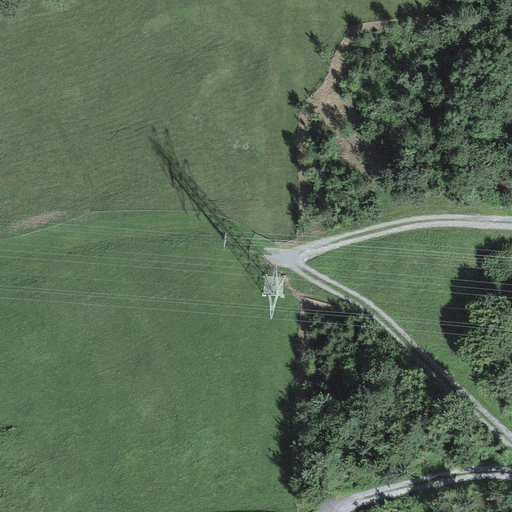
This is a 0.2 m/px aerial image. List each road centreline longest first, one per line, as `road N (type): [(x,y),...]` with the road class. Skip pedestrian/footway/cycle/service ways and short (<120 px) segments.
road 1 (track): [(511,223),(429,219),(345,237),(300,261),(432,343),(511,424)]
road 2 (track): [(511,467),(446,469),(339,511)]
